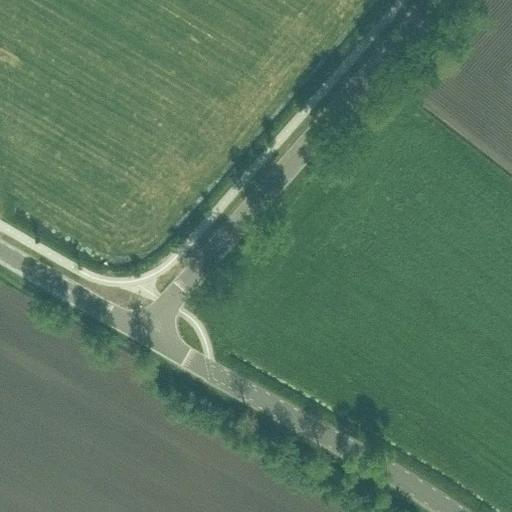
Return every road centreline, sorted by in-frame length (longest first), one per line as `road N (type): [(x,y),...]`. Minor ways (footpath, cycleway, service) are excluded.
road 1 (tertiary): [(144,332),(436,0)]
road 2 (tertiary): [(451,511),(144,332)]
road 3 (tertiary): [(144,332),(0,249)]
